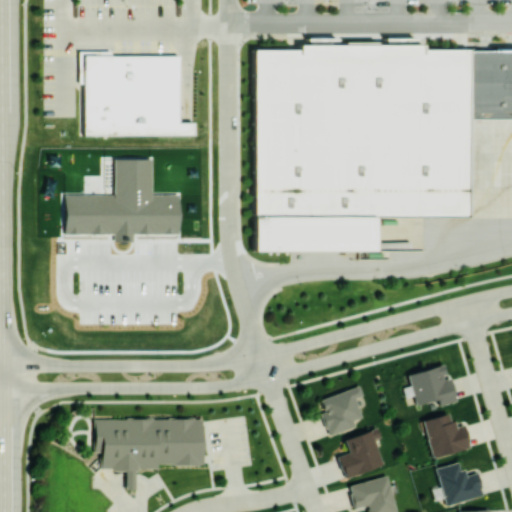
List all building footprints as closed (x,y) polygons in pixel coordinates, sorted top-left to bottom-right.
[(254,47),(254,249),(376,249),(375,215),(469,214),(468,118),(468,50),(467,47),(423,47),(423,41),(298,43),(298,49),(254,47)] [(468,50),(511,49),(511,118),(468,118),(468,50)] [(77,50),(77,81),(80,82),(80,132),(192,133),(192,121),(176,121),(177,54),(109,54),(109,50),(77,50)] [(62,233),(62,193),(112,193),(112,157),(149,157),(149,193),(176,193),(176,233),(131,233),(131,240),(112,240),(112,233),(62,233)] [(405,372),(413,404),(436,399),(438,404),(454,400),(448,376),(445,377),(441,363),(405,372)] [(360,416),(355,397),(360,395),(358,386),(317,397),(327,434),(354,427),(352,418),(360,416)] [(421,418),(430,456),(468,446),(462,424),(452,426),(448,412),(421,418)] [(191,416),(191,418),(200,418),(200,421),(200,424),(202,424),(201,462),(197,462),(197,464),(171,464),(171,462),(155,462),(155,467),(136,467),(136,469),(133,469),(133,489),(123,489),(123,468),(111,468),(111,466),(98,466),(98,451),(91,451),(91,417),(124,417),(124,416),(150,416),(150,417),(167,417),(167,416),(191,416)] [(342,438),(346,451),(336,455),(343,477),(381,464),(373,438),(378,436),(375,427),(342,438)] [(476,471),(462,474),(459,461),(435,466),(443,504),(481,496),(476,471)] [(346,483),(352,507),(364,505),(366,511),(393,511),(395,511),(386,474),(346,483)]
